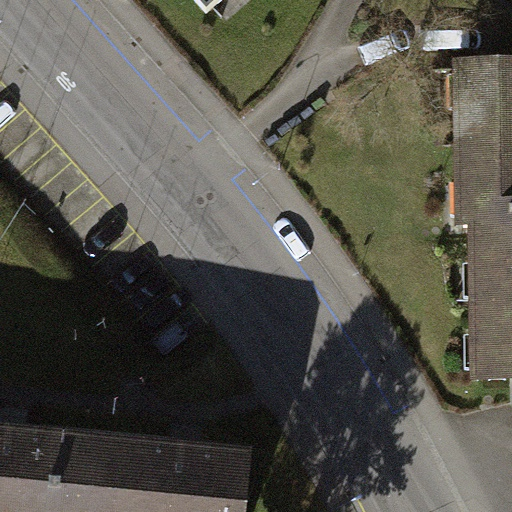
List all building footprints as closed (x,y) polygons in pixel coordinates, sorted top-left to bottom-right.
[(183,0),(200,18),(221,0),(183,0)] [(511,68),(461,69),(463,227),(475,226),(508,226),(508,208),(511,208),(511,68)] [(475,226),(478,378),(511,377),(511,208),(508,208),(508,226),(475,226)] [(0,438),(0,511),(87,511),(93,447),(0,438)] [(93,447),(87,511),(234,511),(239,460),(93,447)]
